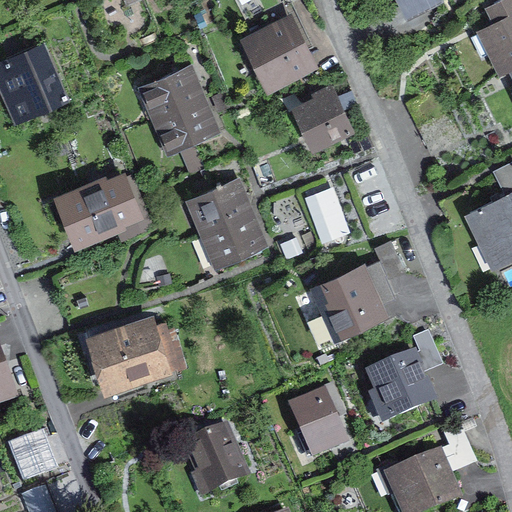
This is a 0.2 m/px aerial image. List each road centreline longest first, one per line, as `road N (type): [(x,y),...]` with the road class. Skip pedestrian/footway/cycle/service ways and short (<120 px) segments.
road 1 (residential): [(331,0),(511,476)]
road 2 (residential): [(0,255),(100,511)]
